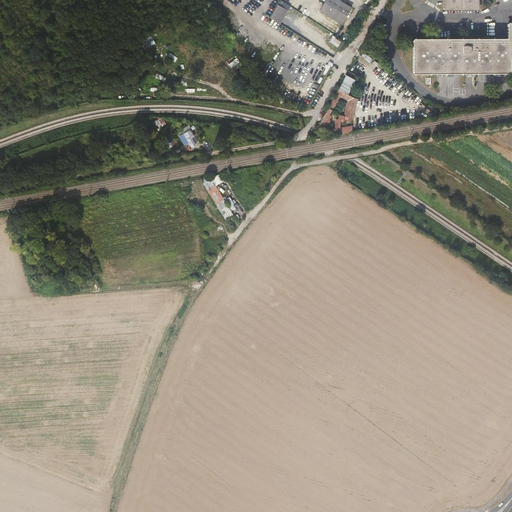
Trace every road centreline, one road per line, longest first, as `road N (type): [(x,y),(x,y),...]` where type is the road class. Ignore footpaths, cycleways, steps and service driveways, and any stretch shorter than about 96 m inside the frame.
road 1 (track): [(198,289),(240,225),(293,167),(511,126)]
road 2 (unclassified): [(382,0),(305,131),(289,141),(203,155)]
road 3 (track): [(114,511),(168,343),(198,289)]
road 4 (unclassified): [(511,93),(454,103),(431,96),(395,60),(392,19)]
road 5 (track): [(31,294),(198,289)]
road 6 (track): [(315,113),(166,95)]
